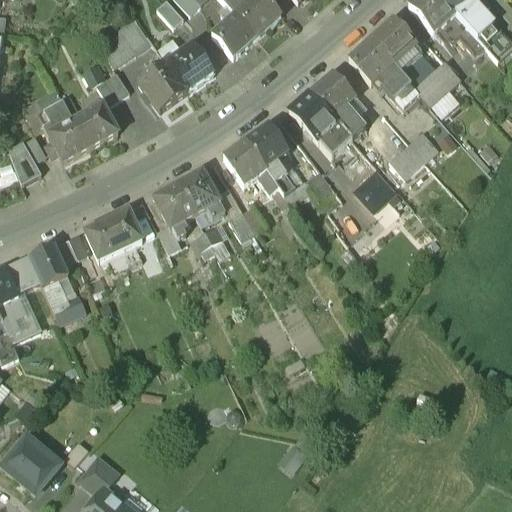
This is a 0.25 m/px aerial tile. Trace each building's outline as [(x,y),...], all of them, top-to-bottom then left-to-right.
[(199,9),(191,0),(172,0),(188,18),(199,9)] [(209,0),(191,0),(199,9),(209,0)] [(255,0),(250,5),(245,0),(217,0),(226,9),(234,19),(256,43),(280,21),(261,0),(255,0)] [(288,0),(296,9),(305,0),(288,0)] [(435,0),(422,0),(407,13),(432,41),(438,36),(455,21),(435,0)] [(478,0),(435,0),(455,21),(471,7),(478,0)] [(182,23),(165,4),(155,12),(167,26),(154,34),(162,46),(177,35),(173,31),(182,23)] [(482,20),(471,7),(455,21),(467,35),(475,45),(476,45),(492,31),(482,20)] [(234,19),(226,9),(219,16),(227,25),(234,19)] [(105,11),(97,17),(103,24),(111,19),(105,11)] [(227,25),(210,40),(232,64),(256,43),(234,19),(227,25)] [(492,31),(476,45),(482,52),(485,55),(503,40),(484,19),(482,20),(492,31)] [(455,21),(438,36),(451,50),(459,43),(458,42),(467,35),(455,21)] [(130,25),(118,34),(120,37),(99,51),(112,71),(135,57),(132,53),(144,46),(130,25)] [(416,52),(393,26),(370,46),(392,71),(393,72),(416,52)] [(162,46),(154,34),(146,40),(165,68),(173,62),(162,46)] [(467,35),(458,42),(459,43),(467,52),(475,45),(467,35)] [(212,79),(188,45),(178,52),(181,57),(173,62),(165,68),(186,97),(212,79)] [(476,45),(475,45),(467,52),(474,60),(482,52),(476,45)] [(392,71),(370,46),(348,66),(370,91),(376,86),(392,71)] [(438,63),(408,90),(419,101),(424,106),(453,79),(438,63)] [(165,68),(136,88),(158,119),(186,99),(186,97),(165,68)] [(392,71),(376,86),(402,116),(419,101),(408,90),(393,72),(392,71)] [(333,79),(309,98),(333,124),(346,113),(355,104),(333,79)] [(120,83),(109,89),(120,107),(131,100),(120,83)] [(109,89),(101,95),(112,112),(120,107),(109,89)] [(333,124),(309,98),(288,117),(331,165),(352,146),(351,145),(333,124)] [(80,123),(73,111),(71,112),(67,103),(62,106),(74,127),(80,123)] [(42,115),(48,126),(41,130),(51,149),(46,152),(49,158),(54,155),(62,169),(89,154),(74,127),(62,106),(61,104),(42,115)] [(80,123),(74,127),(89,154),(117,139),(110,125),(114,123),(111,117),(107,120),(102,111),(102,112),(97,104),(87,109),(91,117),(80,123)] [(346,113),(333,124),(351,145),(364,133),(346,113)] [(269,132),(245,148),(264,175),(276,167),(287,158),(282,150),(286,147),(283,142),(278,145),(269,132)] [(422,137),(408,149),(423,166),(437,155),(422,137)] [(33,142),(22,149),(33,169),(34,169),(45,162),(33,142)] [(264,175),(245,148),(223,163),(232,177),(228,179),(232,185),(236,182),(243,192),(257,182),(265,176),(264,175)] [(33,169),(22,149),(8,156),(21,191),(40,180),(34,169),(33,169)] [(408,149),(389,166),(403,182),(423,166),(408,149)] [(481,154),(472,161),(490,181),(496,171),(481,154)] [(276,167),(264,175),(265,176),(273,187),(284,179),(276,167)] [(265,176),(257,182),(269,200),(272,198),(278,194),(273,187),(265,176)] [(219,208),(201,177),(177,190),(195,222),(206,215),(209,220),(220,214),(217,209),(219,208)] [(294,193),(282,201),(288,209),(325,185),(318,177),(294,193)] [(375,178),(354,197),(372,218),(393,199),(375,178)] [(284,179),(273,187),(278,194),(282,201),(294,193),(284,179)] [(177,190),(152,204),(170,236),(171,235),(174,240),(186,233),(184,228),(195,222),(177,190)] [(282,201),(278,194),(272,198),(283,213),(288,209),(282,201)] [(256,211),(242,220),(255,240),(269,231),(256,211)] [(142,247),(128,217),(106,228),(119,257),(134,251),(142,247)] [(255,240),(242,220),(230,228),(243,248),(255,240)] [(106,228),(84,238),(98,267),(105,264),(119,257),(106,228)] [(214,233),(204,239),(211,250),(220,245),(214,233)] [(181,253),(174,240),(171,235),(170,236),(157,243),(167,261),(181,253)] [(204,239),(194,244),(200,256),(211,250),(204,239)] [(88,261),(79,240),(68,246),(78,266),(88,261)] [(76,264),(67,246),(58,250),(66,269),(76,264)] [(53,252),(28,264),(42,295),(58,288),(67,283),(53,252)] [(4,275),(0,277),(0,312),(6,310),(18,305),(4,275)] [(58,288),(42,295),(58,331),(85,319),(77,301),(66,306),(58,288)] [(6,310),(0,312),(0,324),(1,327),(8,342),(19,337),(6,310)] [(1,327),(0,327),(0,370),(17,362),(8,342),(1,327)] [(60,469),(27,441),(1,473),(34,501),(60,469)] [(76,451),(60,469),(70,477),(85,458),(76,451)] [(97,463),(78,485),(98,501),(103,495),(104,496),(117,480),(97,463)] [(98,501),(89,511),(123,511),(120,509),(104,496),(103,495),(98,501)] [(139,511),(129,503),(124,504),(120,509),(123,511),(139,511)]
